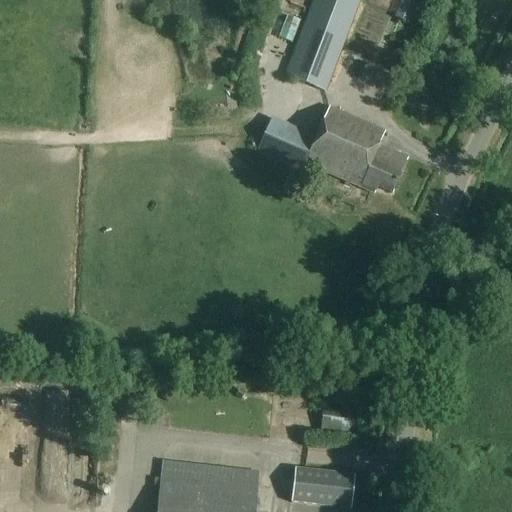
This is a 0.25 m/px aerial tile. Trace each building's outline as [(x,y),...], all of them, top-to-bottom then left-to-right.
[(313,0),(284,78),(324,92),(359,0),(313,0)] [(411,26),(420,4),(410,0),(401,0),(394,19),(411,26)] [(293,52),(298,28),(284,25),(279,50),(293,52)] [(316,139),(303,165),(373,197),(377,188),(391,195),(407,161),(377,147),(384,132),(330,108),(316,139)] [(264,147),(285,155),(292,136),(271,128),(264,147)] [(0,433),(21,432),(20,401),(0,401),(0,433)] [(43,402),(42,448),(67,449),(68,403),(43,402)] [(138,403),(123,402),(123,418),(138,419),(138,403)] [(294,471),(290,505),(351,510),(353,477),(294,471)] [(255,511),(258,490),(161,479),(157,511),(255,511)]
